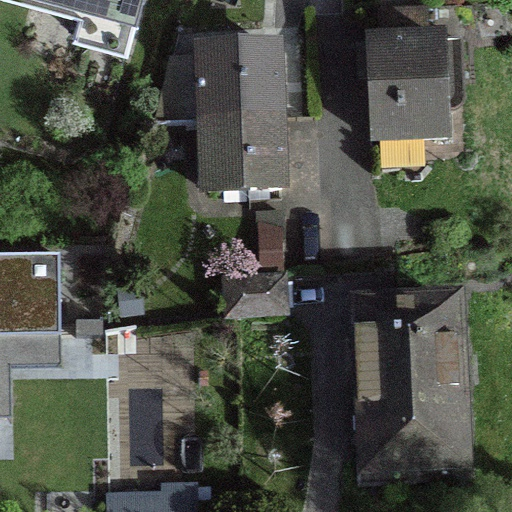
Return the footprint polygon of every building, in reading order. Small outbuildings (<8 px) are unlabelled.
[(82,0),(73,34),(127,49),(140,0),(82,0)] [(444,77),(443,43),(372,46),(376,141),(447,138),(444,77)] [(204,55),(206,122),(279,120),(276,52),(204,55)] [(279,120),(206,122),(209,192),(282,189),(279,120)] [(0,339),(60,339),(59,258),(0,259),(0,339)] [(226,283),(228,319),(287,316),(285,280),(226,283)] [(466,466),(464,433),(458,306),(361,310),(369,471),(466,466)] [(206,511),(206,488),(168,489),(167,511),(206,511)]
